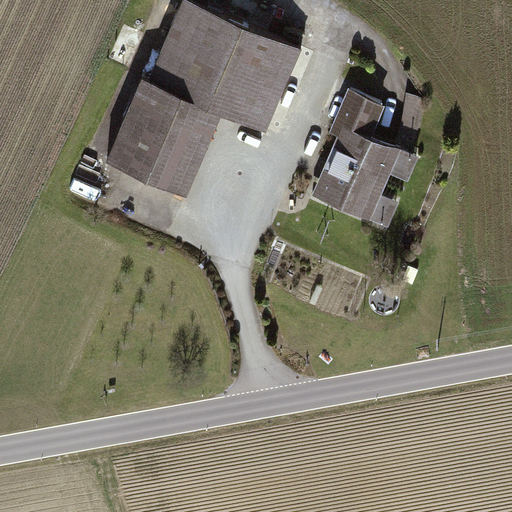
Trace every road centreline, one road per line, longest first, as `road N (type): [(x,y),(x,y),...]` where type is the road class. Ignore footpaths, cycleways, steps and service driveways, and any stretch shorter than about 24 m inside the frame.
road 1 (tertiary): [(511,359),(0,449)]
road 2 (track): [(243,197),(312,103),(327,43),(309,0)]
